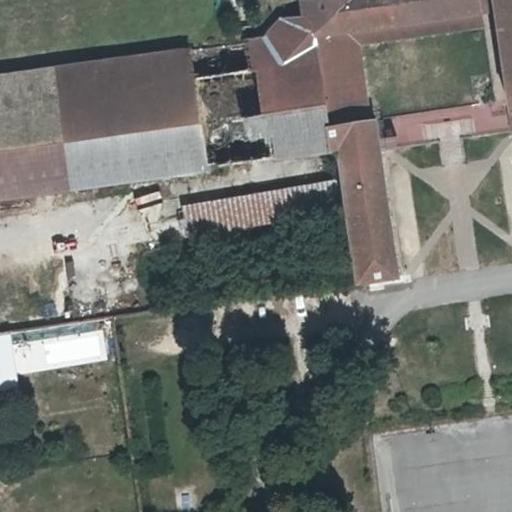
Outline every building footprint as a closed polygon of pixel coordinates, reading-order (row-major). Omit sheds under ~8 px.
[(300,0),(302,13),(367,5),(366,0),(300,0)] [(345,49),(361,46),(480,30),(476,0),(397,0),(367,5),(302,13),(308,53),(321,140),(332,139),(324,81),(349,77),(345,49)] [(366,0),(367,5),(397,0),(476,0),(480,30),(361,46),(345,49),(349,77),(324,81),(332,139),(356,135),(373,134),(363,64),(482,44),(499,42),(497,27),(494,0),(366,0)] [(511,0),(494,0),(497,27),(499,42),(507,116),(508,131),(511,131),(511,0)] [(0,210),(325,170),(321,140),(308,53),(0,93),(0,210)] [(332,139),(321,140),(325,170),(338,167),(356,299),(401,292),(380,133),(373,134),(356,135),(332,139)] [(318,202),(328,272),(251,281),(253,304),(346,289),(335,200),(318,202)]
